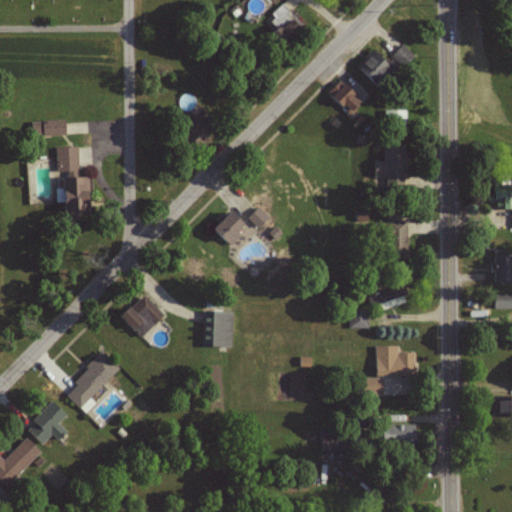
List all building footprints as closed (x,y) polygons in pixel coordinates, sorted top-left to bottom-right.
[(304,24),(287,0),(263,17),(274,33),(292,20),(298,28),(304,24)] [(266,32),(278,45),(300,25),(287,11),(281,17),(273,25),(266,32)] [(401,66),(390,54),(400,44),(411,56),(401,66)] [(368,49),(392,75),(378,88),(354,62),(368,49)] [(163,77),(148,77),(148,69),(163,69),(163,77)] [(360,102),(346,116),(328,99),(342,84),(360,102)] [(493,106),(486,110),(483,105),(489,100),(493,106)] [(403,110),(404,129),(381,130),(381,110),(403,110)] [(191,116),(197,122),(203,116),(212,125),(204,133),(207,136),(192,151),(174,133),(191,116)] [(63,120),(28,122),(29,136),(63,134),(63,120)] [(364,136),(364,144),(353,143),(353,135),(364,136)] [(402,145),(401,154),(404,154),(404,168),(402,168),(401,195),(383,195),(383,176),(370,176),(370,161),(380,161),(380,145),(402,145)] [(75,147),(76,171),(52,172),(51,148),(75,147)] [(509,227),(511,227),(511,194),(506,194),(505,175),(488,175),(489,199),(494,199),(494,209),(509,208),(509,227)] [(84,177),(85,208),(60,210),(59,178),(84,177)] [(256,226),(247,215),(256,206),(266,218),(256,226)] [(240,224),(233,230),(238,235),(226,246),(210,230),(228,212),(240,224)] [(366,221),(354,221),(354,213),(366,213),(366,221)] [(404,258),(404,220),(383,220),(383,223),(372,223),(372,238),(384,238),(384,258),(404,258)] [(274,238),(266,231),(272,225),(280,233),(274,238)] [(511,281),(490,281),(490,257),(510,257),(510,271),(511,271),(511,281)] [(368,306),(365,297),(401,284),(405,293),(368,306)] [(138,336),(118,316),(140,294),(160,314),(138,336)] [(511,307),(490,307),(490,295),(511,295),(511,307)] [(366,311),(366,326),(346,326),(346,310),(366,311)] [(231,312),(230,346),(199,345),(200,311),(231,312)] [(413,353),(413,374),(372,374),(372,347),(394,346),(394,353),(413,353)] [(75,408),(115,368),(98,350),(82,366),(84,368),(70,382),(73,385),(63,395),(75,408)] [(309,365),(296,364),(296,356),(309,357),(309,365)] [(380,394),(357,395),(356,378),(379,377),(380,394)] [(511,396),(511,415),(499,415),(499,396),(511,396)] [(51,402),(63,414),(55,423),(63,430),(57,437),(51,432),(40,444),(25,429),(51,402)] [(378,425),(411,425),(411,445),(378,445),(378,425)] [(121,438),(114,431),(119,427),(125,434),(121,438)] [(372,430),(371,445),(355,445),(356,430),(372,430)] [(317,436),(329,436),(329,450),(317,450),(317,436)] [(0,482),(3,485),(37,451),(24,438),(0,462),(0,482)] [(37,467),(33,463),(39,457),(43,460),(37,467)] [(324,465),(323,479),(316,478),(317,465),(324,465)] [(3,503),(0,499),(0,486),(10,496),(3,503)]
